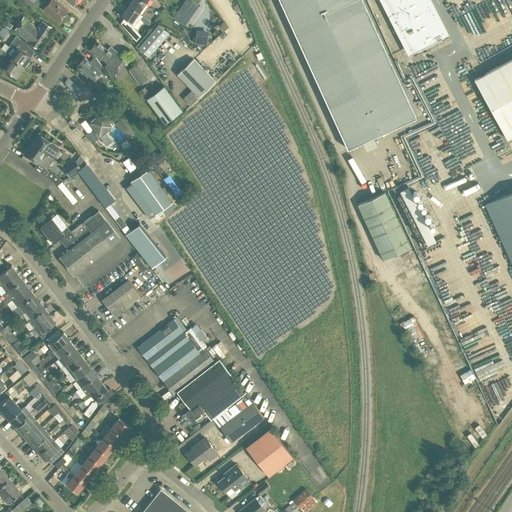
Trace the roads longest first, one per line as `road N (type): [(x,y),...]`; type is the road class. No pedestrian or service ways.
road 1 (residential): [(141,451),(151,431),(147,404),(0,224)]
road 2 (unclassified): [(30,103),(102,0)]
